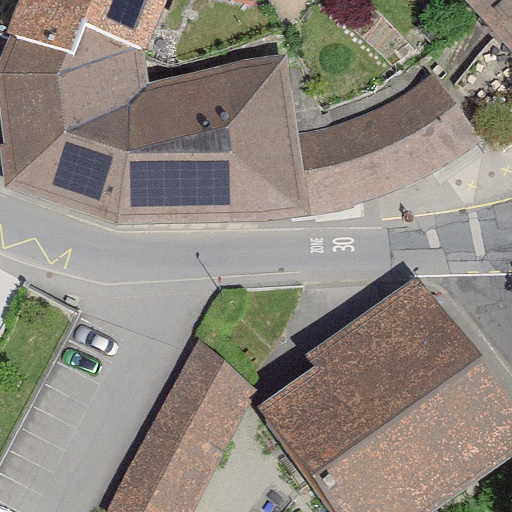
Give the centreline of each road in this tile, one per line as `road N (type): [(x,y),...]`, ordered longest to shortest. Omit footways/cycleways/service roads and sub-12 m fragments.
road 1 (unclassified): [(511,243),(188,254)]
road 2 (residential): [(74,511),(158,347),(188,254)]
road 3 (unclassified): [(188,254),(66,242),(0,221)]
